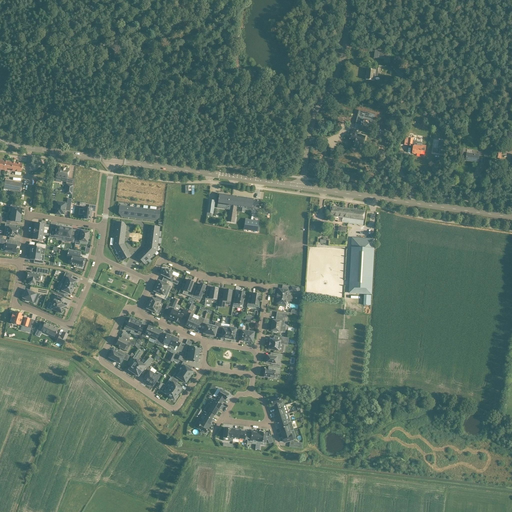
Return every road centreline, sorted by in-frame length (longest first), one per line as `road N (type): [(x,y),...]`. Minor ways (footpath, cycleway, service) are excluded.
road 1 (secondary): [(511,217),(301,187)]
road 2 (residential): [(204,368),(169,409),(103,364),(123,312),(136,312)]
road 3 (unclassified): [(301,187),(312,116),(338,73),(350,0)]
road 4 (secondary): [(301,187),(112,161)]
road 5 (residential): [(99,257),(70,327),(13,304),(21,263)]
road 6 (residential): [(21,263),(27,214),(103,227)]
